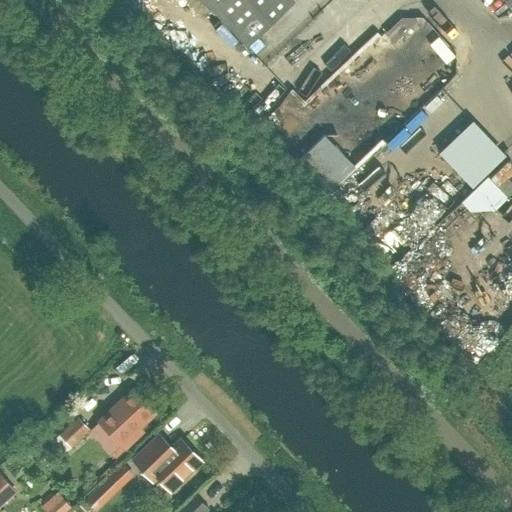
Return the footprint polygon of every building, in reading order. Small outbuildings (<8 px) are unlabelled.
[(204,0),(248,46),(295,1),(293,0),(204,0)] [(414,18),(402,19),(386,34),(394,43),(417,21),(414,18)] [(320,120),(397,53),(378,31),(301,98),(320,120)] [(441,106),(434,99),(417,115),(425,122),(441,106)] [(133,390),(100,422),(125,448),(143,431),(139,427),(155,412),(133,390)] [(91,430),(77,416),(50,443),(62,456),(91,430)] [(202,462),(181,439),(172,448),(159,435),(132,461),(152,482),(156,477),(170,492),(202,462)] [(96,511),(134,474),(123,462),(84,500),(96,511)] [(0,502),(14,490),(0,475),(0,502)] [(203,511),(208,507),(197,496),(179,511),(203,511)]
